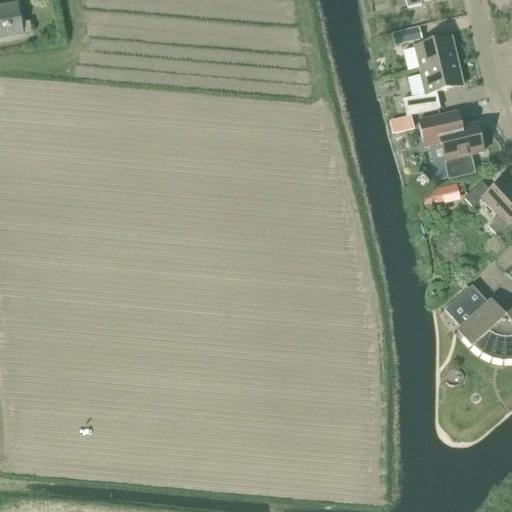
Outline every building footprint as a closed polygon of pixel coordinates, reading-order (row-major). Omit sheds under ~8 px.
[(433,0),(404,0),(407,10),(420,7),(419,3),(433,0)] [(17,6),(0,9),(0,39),(23,36),(22,35),(32,34),(30,23),(21,25),(17,6)] [(419,29),(391,35),(394,47),(422,41),(419,29)] [(414,48),(420,72),(457,63),(451,39),(414,48)] [(462,87),(457,63),(420,72),(426,96),(402,102),(406,120),(411,118),(438,111),(436,100),(434,94),(462,87)] [(470,158),(483,155),(477,127),(461,131),(458,115),(448,117),(418,124),(424,150),(440,146),(445,164),(449,182),(475,176),(470,158)] [(411,118),(406,120),(389,124),(393,137),(414,132),(411,118)] [(511,231),(511,227),(510,225),(511,223),(511,192),(502,182),(490,194),(482,185),(464,201),(472,210),(483,200),(500,219),(488,229),(500,243),(511,231)] [(456,187),(440,191),(443,206),(460,202),(456,187)] [(493,359),(503,361),(511,359),(511,314),(510,316),(501,315),(491,304),(488,306),(472,289),(445,314),(460,331),(457,334),(472,350),(475,347),(483,354),(493,359)]
